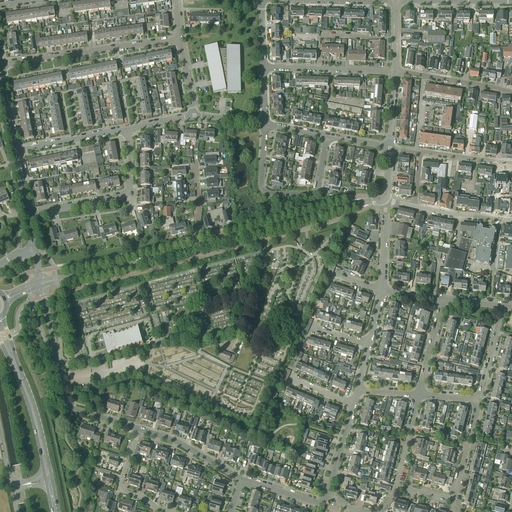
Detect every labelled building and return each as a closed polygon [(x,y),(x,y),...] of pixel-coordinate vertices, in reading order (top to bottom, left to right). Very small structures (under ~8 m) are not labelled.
[(276,7),(276,10),(272,10),(272,17),(280,16),(280,10),(281,10),(281,7),(276,7)] [(294,9),(291,9),(291,10),(290,10),(290,13),(288,13),(288,19),(288,22),(288,24),(291,24),(291,20),(295,20),(297,20),(297,18),(297,10),(294,10),(294,9)] [(383,11),(379,11),(379,17),(373,17),(373,14),(370,14),(370,20),(373,20),(374,20),(379,20),(386,20),(386,14),(383,14),(383,11)] [(26,26),(25,21),(26,21),(24,13),(24,12),(21,12),(21,14),(18,14),(20,22),(22,22),(23,31),(27,30),(26,26)] [(410,25),(417,25),(417,22),(417,16),(414,16),(414,13),(406,13),(406,21),(410,21),(410,25)] [(496,25),(496,32),(500,32),(500,26),(506,26),(506,13),(499,13),(499,17),(496,17),(496,25)] [(189,23),(200,23),(200,15),(190,15),(189,23)] [(210,15),(200,15),(200,23),(209,23),(210,15)] [(220,15),(210,15),(209,23),(219,23),(221,23),(221,19),(219,19),(220,15)] [(154,27),(158,26),(159,33),(166,32),(166,29),(169,28),(169,25),(168,25),(168,22),(159,23),(157,23),(153,24),(154,27)] [(271,28),(271,34),(280,34),(280,28),(289,28),(288,25),(282,25),(279,25),(279,28),(271,28)] [(7,36),(8,36),(8,38),(7,38),(8,42),(17,40),(16,32),(12,32),(6,33),(7,36)] [(445,32),(442,32),(428,32),(428,43),(439,44),(443,44),(445,44),(445,42),(445,32)] [(39,34),(35,35),(36,45),(40,44),(40,49),(43,49),(43,48),(46,47),(46,49),(47,48),(46,39),(40,40),(39,34)] [(208,51),(206,51),(207,59),(210,59),(210,62),(211,66),(212,69),(213,74),(213,77),(214,81),(215,84),(215,88),(225,87),(228,87),(228,90),(228,93),(238,93),(241,93),(240,47),(237,47),(227,47),(227,51),(218,51),(218,48),(217,45),(207,47),(207,48),(208,51)] [(9,48),(10,50),(11,50),(11,53),(10,53),(10,54),(14,53),(14,56),(22,55),(21,50),(19,50),(18,46),(9,48)] [(346,47),(320,46),(320,51),(322,51),(322,55),(326,56),(326,55),(329,55),(329,56),(336,56),(336,55),(340,55),(340,56),(344,56),(344,51),(345,51),(346,47)] [(500,48),(500,57),(500,60),(502,60),(502,58),(503,57),(504,57),(511,57),(511,47),(504,48),(500,48)] [(409,49),(406,65),(412,67),(414,55),(415,50),(413,50),(409,49)] [(280,52),(272,52),(272,59),(276,59),(276,62),(281,62),(281,59),(280,59),(280,52)] [(417,67),(418,68),(419,68),(420,68),(423,68),(424,64),(425,64),(425,60),(426,55),(421,54),(421,58),(417,57),(416,62),(417,62),(417,67)] [(429,69),(437,70),(439,60),(438,60),(439,57),(435,56),(434,60),(431,59),(429,69)] [(441,71),(442,71),(442,72),(445,72),(448,72),(450,61),(447,61),(448,58),(443,57),(441,71)] [(457,62),(455,73),(459,73),(458,74),(461,74),(462,74),(464,63),(457,62)] [(494,71),(490,70),(490,71),(490,72),(489,79),(495,80),(495,77),(500,78),(501,72),(503,63),(497,62),(496,69),(494,69),(494,71)] [(470,76),(478,78),(481,64),(477,63),(475,71),(471,70),(470,76)] [(483,78),(489,79),(490,72),(490,71),(490,70),(491,65),(488,64),(487,71),(484,71),(483,78)] [(175,74),(168,75),(167,73),(162,74),(163,77),(163,79),(167,78),(167,82),(175,80),(176,80),(176,77),(175,77),(174,74),(175,74)] [(296,86),(302,86),(302,79),(296,79),(296,82),(293,82),(293,85),(292,88),(296,88),(296,86)] [(360,90),(361,90),(363,90),(363,84),(360,84),(360,80),(353,80),(353,88),(360,88),(360,90)] [(276,92),(276,95),(283,94),(283,91),(281,91),(281,85),(272,85),(273,92),(276,92)] [(460,102),(462,91),(459,91),(459,90),(453,89),(453,90),(447,89),(447,88),(441,87),(441,88),(435,87),(435,86),(430,85),(429,86),(426,85),(425,89),(424,89),(423,95),(460,102)] [(468,90),(467,99),(473,100),(472,106),(475,107),(477,98),(474,97),(475,92),(468,90)] [(480,99),(480,102),(487,103),(488,100),(489,94),(481,93),(480,99)] [(273,104),(282,104),(281,98),(287,97),(287,94),(283,94),(276,95),(276,98),(273,98),(273,104)] [(491,105),(494,105),(494,110),(497,110),(497,105),(495,105),(497,95),(489,94),(488,100),(492,101),(491,105)] [(365,100),(365,102),(370,103),(373,103),(373,106),(371,106),(371,107),(370,109),(377,110),(377,107),(381,107),(381,101),(373,100),(370,100),(365,100)] [(24,104),(18,105),(19,108),(20,107),(21,110),(21,111),(29,109),(31,109),(30,103),(24,104)] [(165,109),(172,108),(173,111),(182,109),(182,106),(181,107),(180,104),(180,103),(172,105),(162,107),(163,113),(166,112),(165,109)] [(441,124),(441,127),(445,128),(445,129),(451,130),(454,109),(447,108),(447,110),(442,109),(442,112),(443,112),(442,118),(441,118),(440,124),(441,124)] [(300,109),(300,114),(296,113),(296,111),(293,110),(292,117),(295,118),(294,121),(301,122),(302,114),(303,114),(303,110),(300,109)] [(370,109),(370,119),(380,119),(380,113),(377,113),(377,110),(370,109)] [(313,112),(312,116),(308,115),(307,123),(313,124),(315,116),(316,112),(313,112)] [(114,122),(123,120),(123,118),(124,118),(123,114),(122,114),(113,116),(114,122)] [(476,130),(478,116),(470,115),(469,129),(476,130)] [(320,122),(324,123),(325,116),(322,116),(321,117),(315,116),(313,124),(320,126),(320,122)] [(325,116),(324,123),(326,123),(326,127),(332,128),(334,120),(334,117),(332,117),(331,119),(327,119),(328,117),(325,116)] [(334,120),(332,128),(339,129),(340,121),(341,119),(338,118),(337,120),(334,120)] [(350,123),(347,122),(345,130),(351,131),(353,120),(350,119),(350,123)] [(361,130),(362,125),(362,123),(359,122),(359,124),(356,124),(356,120),(353,120),(351,131),(358,133),(358,130),(361,130)] [(379,132),(379,126),(371,125),(371,127),(369,126),(368,135),(375,135),(375,132),(379,132)] [(200,135),(200,136),(199,141),(207,141),(207,138),(214,139),(214,131),(206,130),(206,135),(200,135)] [(180,138),(180,146),(185,146),(186,141),(190,141),(191,132),(184,131),(184,135),(181,135),(180,138)] [(165,137),(162,137),(161,137),(161,144),(162,144),(165,144),(167,144),(167,142),(170,143),(170,145),(171,145),(172,133),(169,133),(169,132),(166,132),(166,133),(165,137)] [(178,134),(178,133),(174,133),(174,134),(172,133),(171,145),(171,143),(174,143),(174,146),(180,146),(180,138),(178,138),(178,134)] [(420,140),(419,146),(422,146),(422,145),(428,146),(428,147),(434,148),(434,147),(440,147),(440,148),(446,149),(446,148),(449,149),(451,138),(419,134),(418,140),(420,140)] [(146,135),(146,136),(146,138),(142,138),(142,144),(151,144),(151,139),(152,139),(152,135),(146,135)] [(289,140),(290,137),(284,135),(284,139),(279,138),(278,144),(286,146),(287,145),(288,140),(289,140)] [(304,143),(307,143),(306,150),(314,151),(316,145),(312,144),(312,141),(305,139),(304,143)] [(303,156),(302,158),(302,159),(309,160),(310,157),(313,158),(314,151),(306,150),(305,156),(303,156)] [(279,158),(279,161),(286,162),(286,159),(284,159),(285,152),(277,151),(276,157),(279,158)] [(365,158),(358,156),(358,153),(355,152),(354,159),(357,159),(359,160),(373,162),(374,156),(365,154),(365,158)] [(206,157),(205,157),(206,165),(210,164),(210,165),(216,165),(215,162),(219,162),(219,153),(205,154),(206,157)] [(59,154),(59,155),(61,165),(61,167),(67,165),(66,164),(65,154),(62,155),(62,154),(59,154)] [(118,162),(117,155),(108,157),(109,164),(118,162)] [(304,162),(302,168),(311,170),(312,164),(309,163),(309,160),(302,159),(302,158),(298,157),(298,158),(295,157),(295,160),(304,162)] [(399,157),(399,162),(400,162),(400,163),(405,164),(405,166),(409,166),(409,164),(409,158),(399,157)] [(359,162),(364,163),(363,167),(361,166),(360,169),(367,171),(368,168),(371,169),(373,162),(359,160),(359,162)] [(275,163),(274,170),(282,171),(286,172),(287,169),(284,168),(285,165),(286,162),(279,161),(278,164),(275,163)] [(345,163),(342,163),(333,161),(332,168),(336,168),(335,171),(343,173),(345,163)] [(438,162),(423,161),(423,168),(430,168),(429,171),(429,173),(432,174),(437,174),(436,178),(438,178),(440,178),(442,178),(445,179),(446,165),(438,165),(438,162)] [(177,176),(178,181),(182,180),(182,176),(186,176),(185,168),(173,169),(173,177),(177,176)] [(216,168),(206,169),(207,177),(214,176),(214,180),(221,179),(220,175),(217,176),(216,168)] [(298,174),(301,175),(310,176),(311,170),(302,168),(301,168),(301,172),(299,171),(298,174)] [(495,175),(491,174),(492,169),(486,168),(485,176),(488,176),(487,179),(490,180),(489,185),(491,185),(494,185),(494,182),(495,178),(495,175)] [(362,173),(361,179),(369,181),(370,174),(367,174),(367,171),(360,169),(360,172),(362,173)] [(331,174),(330,180),(338,182),(339,175),(343,176),(344,173),(343,173),(335,171),(335,174),(331,174)] [(298,181),(298,184),(304,185),(305,182),(309,183),(310,176),(301,175),(298,174),(298,177),(301,177),(300,181),(298,181)] [(108,189),(114,188),(112,179),(110,179),(109,176),(106,177),(108,189)] [(283,187),(283,184),(280,183),(281,177),(272,176),(271,182),(275,183),(274,186),(283,187)] [(494,185),(494,190),(498,190),(498,187),(501,187),(502,177),(496,176),(496,182),(494,182),(494,185)] [(98,182),(99,187),(101,186),(102,190),(108,189),(106,177),(97,179),(98,182)] [(502,177),(501,187),(505,187),(505,191),(509,191),(510,183),(508,183),(508,177),(502,177)] [(214,180),(207,180),(207,188),(217,187),(217,185),(221,185),(221,179),(214,180)] [(354,189),(357,188),(364,189),(364,187),(368,187),(369,181),(361,179),(359,186),(358,185),(357,186),(350,185),(349,191),(354,189)] [(152,185),(150,185),(150,180),(141,180),(141,186),(146,186),(146,188),(152,188),(152,185)] [(337,188),(338,182),(330,180),(329,186),(332,187),(332,190),(339,191),(339,188),(337,188)] [(97,191),(96,187),(99,187),(98,182),(89,183),(91,192),(97,191)] [(184,182),(173,183),(173,188),(174,189),(176,189),(177,193),(187,192),(187,186),(184,186),(184,182)] [(399,195),(400,196),(406,196),(407,188),(407,185),(407,183),(405,182),(404,188),(400,187),(399,195)] [(57,195),(60,194),(61,198),(67,197),(65,188),(65,186),(59,187),(56,187),(56,189),(57,193),(57,195)] [(146,191),(141,191),(141,198),(151,198),(151,194),(152,194),(152,193),(158,193),(158,192),(162,192),(162,188),(156,189),(146,189),(146,191)] [(35,191),(36,197),(45,195),(48,195),(47,189),(44,189),(35,191)] [(0,211),(1,211),(0,209),(0,203),(9,200),(5,190),(0,191),(0,211)] [(223,190),(208,191),(208,199),(209,199),(210,202),(216,202),(215,199),(218,198),(218,196),(223,196),(223,190)] [(188,198),(187,192),(177,193),(177,199),(175,199),(175,202),(181,202),(181,199),(188,198)] [(420,198),(423,198),(422,202),(428,203),(430,194),(427,193),(426,195),(421,194),(420,198)] [(439,207),(449,210),(453,197),(443,194),(441,202),(440,202),(439,207)] [(457,199),(456,208),(467,209),(467,210),(478,211),(479,201),(476,201),(477,197),(471,197),(471,200),(468,200),(468,199),(465,199),(466,195),(460,194),(460,198),(458,198),(458,194),(455,194),(455,199),(457,199)] [(45,195),(36,197),(37,203),(46,201),(46,200),(48,200),(47,197),(49,197),(48,195),(45,195)] [(172,219),(171,219),(171,212),(174,212),(173,208),(170,208),(163,208),(164,218),(162,218),(163,228),(170,226),(172,236),(173,236),(190,232),(188,223),(185,224),(184,222),(179,224),(178,222),(176,223),(176,224),(174,225),(172,219)] [(222,209),(215,211),(216,218),(217,218),(219,217),(220,221),(224,220),(225,224),(232,222),(229,211),(223,213),(222,209)] [(400,223),(397,236),(406,238),(408,229),(409,225),(406,225),(406,223),(408,217),(407,217),(407,216),(409,217),(410,212),(399,210),(398,214),(397,214),(396,219),(401,221),(401,224),(400,223)] [(209,217),(203,218),(206,229),(212,227),(211,224),(215,223),(214,220),(217,219),(217,218),(216,218),(215,211),(207,213),(209,217)] [(141,222),(138,223),(141,233),(143,232),(142,228),(151,225),(149,219),(149,218),(148,213),(139,215),(141,222)] [(420,236),(421,235),(422,232),(424,225),(423,225),(423,224),(422,224),(424,217),(423,216),(422,216),(421,216),(416,215),(414,227),(419,228),(417,236),(420,237),(420,236)] [(429,230),(429,228),(433,228),(435,220),(428,218),(427,227),(426,229),(429,230)] [(441,221),(435,220),(433,228),(433,229),(433,232),(438,234),(439,230),(441,221)] [(124,233),(136,229),(137,232),(140,231),(141,233),(138,223),(138,222),(135,223),(134,221),(128,223),(129,223),(122,225),(124,233)] [(99,227),(96,228),(94,223),(86,225),(88,231),(90,237),(97,235),(98,239),(102,238),(102,241),(103,240),(100,228),(99,227)] [(100,228),(103,240),(106,240),(105,237),(118,233),(117,232),(115,223),(109,225),(110,226),(100,228)] [(477,225),(461,224),(460,233),(462,233),(462,238),(458,252),(453,251),(454,247),(451,246),(450,249),(448,255),(443,269),(448,270),(453,271),(456,271),(463,272),(477,225)] [(497,229),(477,226),(467,260),(474,263),(490,266),(493,251),(492,251),(493,245),(494,245),(497,229)] [(511,227),(503,227),(502,237),(504,238),(504,236),(508,237),(508,238),(511,238),(511,227)] [(50,236),(51,242),(62,239),(61,233),(57,234),(56,228),(47,230),(49,236),(50,236)] [(61,233),(62,239),(64,244),(67,243),(66,241),(79,237),(76,229),(71,230),(71,231),(64,233),(64,232),(61,233)] [(365,233),(359,231),(356,237),(365,241),(367,237),(364,235),(365,233)] [(394,243),(394,251),(404,251),(405,244),(410,244),(410,239),(406,238),(406,239),(403,238),(403,244),(394,243)] [(373,251),(364,247),(362,252),(371,256),(373,251)] [(358,257),(368,261),(371,256),(362,252),(359,250),(356,256),(351,253),(350,256),(357,259),(358,257)] [(352,266),(354,267),(363,272),(366,266),(357,262),(356,262),(357,259),(350,256),(348,259),(354,261),(352,266)] [(349,268),(348,271),(343,269),(342,272),(350,275),(351,272),(361,277),(363,272),(354,267),(353,270),(349,268)] [(443,288),(445,289),(446,288),(448,288),(449,279),(452,279),(453,271),(448,270),(448,274),(446,274),(444,278),(442,278),(441,283),(440,286),(441,286),(441,288),(443,288)] [(402,275),(401,282),(408,283),(409,279),(411,280),(412,272),(407,272),(407,275),(402,275)] [(393,282),(401,282),(402,275),(394,274),(393,282)] [(415,284),(422,285),(424,276),(417,275),(415,284)] [(431,276),(424,276),(422,285),(430,285),(431,276)] [(477,279),(477,283),(473,283),(474,279),(473,279),(473,276),(471,276),(470,281),(470,285),(473,285),(472,291),(478,292),(480,279),(477,279)] [(461,282),(460,290),(466,290),(467,285),(470,285),(470,281),(467,280),(463,280),(461,279),(461,282)] [(486,284),(482,284),(483,280),(480,279),(478,292),(485,293),(485,287),(489,287),(489,280),(486,279),(486,284)] [(337,287),(331,285),(329,293),(330,293),(331,296),(334,297),(335,293),(337,287)] [(346,297),(345,299),(350,301),(353,302),(353,300),(355,296),(353,295),(353,292),(348,290),(346,297)] [(353,302),(350,308),(353,309),(355,303),(361,304),(362,302),(361,302),(364,295),(358,293),(356,300),(356,301),(353,300),(353,302)] [(369,297),(364,295),(361,302),(362,302),(367,304),(369,297)] [(317,318),(317,320),(322,321),(324,315),(325,311),(326,308),(327,303),(324,302),(323,304),(323,307),(322,310),(323,311),(323,312),(319,311),(317,318)] [(392,304),(390,310),(398,312),(400,313),(401,310),(398,309),(399,306),(392,304)] [(418,308),(412,307),(410,316),(412,316),(414,310),(417,311),(418,308)] [(331,314),(330,316),(328,323),(334,324),(338,311),(336,311),(335,314),(334,315),(331,314)] [(420,312),(418,318),(428,320),(429,320),(430,317),(429,317),(430,314),(420,312)] [(389,316),(387,322),(395,323),(397,324),(403,325),(404,323),(395,321),(396,318),(389,316)] [(416,320),(420,321),(419,324),(427,326),(427,327),(428,326),(429,324),(428,323),(427,323),(428,320),(418,318),(417,317),(416,320)] [(346,321),(344,329),(349,330),(351,323),(352,321),(348,320),(348,322),(346,321)] [(447,321),(446,325),(447,325),(448,325),(447,327),(447,328),(455,330),(457,323),(449,321),(449,322),(447,321)] [(385,324),(384,327),(385,327),(386,328),(393,330),(394,326),(395,323),(387,322),(387,324),(386,324),(385,324)] [(475,328),(479,329),(478,335),(486,337),(488,331),(485,330),(486,325),(477,323),(475,328)] [(425,333),(427,326),(419,324),(417,331),(425,333)] [(107,355),(112,354),(111,354),(111,353),(115,352),(115,351),(119,350),(119,349),(123,349),(123,348),(123,347),(127,348),(127,347),(127,346),(131,346),(131,345),(135,346),(135,345),(135,344),(139,345),(139,344),(143,345),(143,344),(141,344),(137,328),(138,326),(135,329),(134,328),(135,328),(134,328),(131,331),(131,330),(130,329),(127,332),(127,331),(123,333),(123,332),(119,334),(118,333),(119,333),(118,333),(115,335),(114,334),(111,336),(110,334),(106,335),(106,334),(102,335),(104,335),(109,354),(107,355)] [(446,333),(444,340),(452,342),(453,335),(446,333)] [(390,342),(392,342),(392,343),(396,344),(396,343),(394,342),(394,340),(390,339),(391,336),(384,334),(382,340),(390,342)] [(415,338),(414,342),(422,344),(424,338),(416,336),(413,335),(412,335),(412,338),(415,338)] [(478,335),(476,341),(484,343),(486,337),(478,335)] [(307,345),(312,346),(314,340),(308,338),(307,343),(303,342),(301,349),(306,350),(307,345)] [(483,349),(484,343),(476,341),(474,340),(472,346),(475,347),(483,349)] [(414,342),(413,348),(421,350),(422,344),(414,342)] [(331,345),(325,343),(320,360),(323,360),(324,357),(326,357),(327,354),(325,354),(326,350),(329,351),(331,345)] [(334,352),(333,355),(337,356),(337,353),(340,354),(342,347),(336,345),(334,352)] [(449,353),(450,347),(443,345),(442,346),(442,345),(441,346),(440,348),(441,349),(442,349),(441,352),(449,353)] [(511,346),(505,345),(503,351),(511,353),(511,350),(511,346)] [(472,346),(471,352),(473,353),(481,355),(483,349),(475,347),(472,346)] [(340,354),(346,356),(348,349),(342,347),(340,354)] [(413,348),(411,354),(419,356),(421,350),(413,348)] [(348,349),(346,356),(345,362),(347,363),(348,360),(350,361),(351,360),(352,357),(354,350),(348,349)] [(229,362),(232,355),(221,351),(218,358),(229,362)] [(503,351),(502,357),(510,359),(511,353),(503,351)] [(389,357),(389,354),(387,354),(379,352),(378,358),(385,360),(386,356),(389,357)] [(441,352),(439,358),(447,360),(449,353),(441,352)] [(407,356),(410,357),(409,361),(418,363),(419,356),(411,354),(407,353),(407,356)] [(473,353),(472,359),(480,361),(481,355),(473,353)] [(296,370),(295,371),(298,372),(298,371),(301,372),(306,359),(307,356),(305,355),(301,364),(298,363),(295,369),(296,370)] [(502,357),(500,363),(508,365),(510,359),(502,357)] [(309,359),(308,359),(306,358),(306,359),(301,372),(303,373),(302,374),(305,375),(306,374),(309,367),(306,366),(309,359)] [(467,365),(470,365),(478,367),(480,361),(472,359),(467,358),(466,360),(467,360),(468,360),(468,361),(468,364),(467,365)] [(440,365),(439,374),(435,373),(434,382),(440,382),(442,374),(442,368),(443,363),(437,362),(437,364),(440,365)] [(306,374),(311,376),(316,363),(314,363),(312,369),(309,367),(306,374)] [(316,378),(319,372),(317,371),(319,365),(318,364),(317,363),(316,363),(311,376),(314,377),(313,378),(316,379),(316,378)] [(339,368),(337,367),(333,375),(337,376),(339,371),(341,372),(342,369),(339,368)] [(373,370),(372,374),(373,374),(373,378),(374,378),(373,379),(377,380),(377,378),(379,378),(381,369),(379,368),(378,370),(374,369),(374,370),(373,370)] [(317,378),(316,379),(319,381),(320,380),(322,381),(326,371),(324,370),(323,370),(320,369),(320,371),(319,372),(316,378),(317,378)] [(327,383),(330,376),(327,375),(328,372),(326,371),(322,381),(324,382),(323,382),(326,384),(327,383)] [(497,375),(495,381),(504,383),(505,377),(497,375)] [(341,382),(338,389),(344,391),(347,384),(348,381),(345,380),(345,378),(343,377),(341,382)] [(332,386),(338,389),(341,382),(335,379),(332,386)] [(494,386),(492,392),(501,395),(502,388),(494,386)] [(285,403),(287,404),(293,391),(287,389),(285,395),(288,396),(285,403)] [(298,393),(293,391),(287,404),(290,405),(291,402),(292,402),(293,399),(295,400),(298,393)] [(505,396),(501,395),(492,392),(491,399),(499,401),(500,397),(504,398),(505,396)] [(295,409),(297,410),(304,396),(298,393),(295,400),(299,401),(297,404),(295,409)] [(309,398),(304,396),(297,410),(300,411),(302,406),(303,403),(306,404),(309,398)] [(306,404),(311,407),(314,400),(309,398),(306,404)] [(119,409),(122,410),(125,403),(120,402),(120,404),(109,400),(107,409),(113,411),(118,413),(119,409)] [(310,410),(309,413),(311,414),(312,414),(315,408),(317,409),(320,403),(319,402),(320,401),(317,400),(316,401),(314,400),(311,407),(312,407),(311,410),(310,410)] [(365,407),(372,409),(375,410),(376,410),(377,407),(372,406),(373,402),(366,400),(365,407)] [(125,412),(128,413),(127,416),(135,418),(138,407),(142,408),(144,402),(140,401),(139,406),(130,404),(129,409),(126,408),(125,412)] [(397,409),(404,411),(406,404),(396,402),(395,408),(397,409)] [(327,405),(327,404),(324,411),(323,411),(323,412),(324,413),(323,414),(326,415),(325,418),(328,419),(329,416),(333,407),(330,406),(330,405),(327,404),(327,405)] [(427,404),(426,410),(434,412),(436,406),(427,404)] [(489,404),(488,410),(499,413),(500,412),(499,410),(499,408),(501,407),(502,407),(503,405),(498,404),(497,406),(489,404)] [(458,408),(459,408),(458,414),(466,416),(467,409),(464,409),(464,406),(459,405),(458,408)] [(333,407),(329,416),(335,419),(336,417),(335,416),(338,409),(338,408),(335,407),(335,408),(333,407)] [(143,414),(141,420),(147,422),(150,413),(145,411),(146,409),(142,408),(140,413),(143,414)] [(158,418),(158,417),(160,411),(156,410),(155,414),(150,413),(147,422),(147,421),(153,423),(155,417),(158,418)] [(158,425),(164,427),(167,418),(162,416),(164,411),(160,410),(160,411),(158,417),(161,418),(158,425)] [(488,410),(486,416),(495,418),(495,415),(498,416),(499,413),(488,410)] [(167,418),(164,427),(170,429),(172,422),(175,422),(177,416),(173,414),(172,419),(167,418)] [(184,424),(181,434),(187,436),(188,432),(191,432),(193,426),(195,419),(195,418),(196,416),(193,415),(192,418),(191,419),(191,420),(190,423),(190,424),(190,426),(184,424)] [(395,415),(394,421),(401,423),(403,417),(395,415)] [(175,432),(181,434),(184,424),(179,422),(180,419),(181,417),(177,416),(175,422),(174,427),(177,428),(175,432)] [(423,416),(422,419),(423,420),(423,422),(431,424),(432,418),(424,416),(423,416)] [(486,416),(485,422),(493,425),(495,418),(486,416)] [(390,423),(393,423),(392,427),(400,429),(401,423),(394,421),(391,420),(390,423)] [(456,420),(455,426),(463,428),(464,422),(456,420)] [(423,422),(421,428),(429,430),(431,424),(423,422)] [(485,422),(483,428),(491,430),(493,425),(485,422)] [(79,435),(82,436),(87,438),(88,436),(92,438),(92,439),(99,441),(101,435),(94,433),(95,429),(83,425),(81,430),(80,431),(81,431),(79,435)] [(451,431),(450,436),(457,437),(458,433),(461,434),(463,428),(455,426),(453,431),(451,431)] [(191,441),(197,442),(200,432),(197,431),(198,429),(196,428),(191,441)] [(490,437),(490,436),(491,430),(483,428),(482,435),(490,437)] [(205,437),(208,438),(209,435),(210,431),(205,430),(204,433),(200,432),(197,442),(203,444),(205,437)] [(106,436),(104,441),(112,443),(112,444),(115,445),(114,448),(118,449),(119,446),(121,438),(115,436),(110,435),(111,434),(107,433),(106,436)] [(358,435),(358,436),(357,440),(367,443),(368,439),(369,440),(370,439),(370,438),(372,438),(373,435),(369,434),(368,437),(358,435)] [(208,450),(213,452),(216,443),(214,442),(215,438),(212,437),(212,436),(209,435),(208,438),(206,444),(209,445),(208,450)] [(320,436),(318,443),(327,446),(328,442),(330,443),(331,440),(320,436)] [(395,441),(386,438),(384,445),(388,446),(386,452),(396,454),(398,445),(394,444),(395,441)] [(224,449),(225,444),(226,440),(223,439),(223,441),(220,440),(219,444),(216,443),(213,452),(219,454),(221,448),(224,449)] [(418,443),(417,443),(416,449),(426,452),(427,446),(432,447),(433,444),(418,440),(418,443)] [(143,454),(147,444),(141,442),(139,449),(136,448),(134,455),(137,456),(137,455),(139,455),(140,453),(143,454)] [(326,449),(327,446),(318,443),(315,442),(313,448),(313,449),(327,453),(328,450),(326,449)] [(475,449),(474,455),(484,458),(483,457),(485,452),(486,446),(478,443),(478,444),(477,447),(476,450),(475,449)] [(146,459),(151,461),(153,452),(150,452),(152,446),(147,444),(143,454),(147,455),(146,459)] [(229,461),(233,450),(230,449),(231,446),(228,446),(228,445),(225,444),(224,449),(223,451),(226,452),(224,456),(223,459),(225,459),(229,460),(229,461)] [(238,453),(241,454),(243,447),(240,446),(239,449),(236,448),(235,451),(233,450),(229,461),(232,462),(235,463),(236,461),(237,455),(237,456),(238,453)] [(363,454),(362,457),(367,458),(367,457),(367,456),(367,454),(367,452),(364,452),(365,448),(356,446),(354,451),(363,454)] [(446,451),(445,457),(454,459),(456,453),(454,452),(454,449),(442,446),(441,449),(446,451)] [(157,458),(161,459),(164,449),(158,448),(156,453),(153,452),(151,461),(154,462),(155,460),(156,460),(157,458)] [(164,449),(161,459),(166,461),(165,464),(166,464),(168,465),(171,458),(168,457),(169,451),(164,449)] [(326,456),(327,453),(313,449),(312,452),(313,453),(315,454),(314,456),(323,459),(324,455),(326,456)] [(416,449),(414,455),(417,456),(416,459),(424,461),(428,462),(429,458),(427,458),(424,457),(426,452),(416,449)] [(386,452),(385,457),(395,460),(396,454),(386,452)] [(110,458),(108,464),(117,467),(119,461),(113,459),(114,456),(108,454),(107,457),(110,458)] [(256,467),(258,459),(259,456),(253,454),(252,456),(250,456),(248,460),(250,461),(249,465),(256,467)] [(497,454),(495,460),(500,461),(504,462),(502,470),(510,472),(511,462),(511,461),(507,460),(508,457),(502,455),(497,454)] [(474,455),(472,461),(482,463),(484,458),(474,455)] [(171,466),(177,468),(180,458),(174,456),(171,466)] [(258,459),(256,467),(262,469),(263,464),(264,461),(265,461),(264,460),(265,457),(261,456),(260,457),(259,459),(258,459)] [(322,462),(323,459),(314,456),(314,457),(312,456),(311,457),(309,462),(319,465),(323,466),(324,463),(322,462)] [(351,457),(350,463),(360,465),(361,460),(351,457)] [(438,461),(437,464),(450,468),(451,465),(453,465),(454,459),(445,457),(443,462),(438,461)] [(186,460),(180,458),(177,468),(183,470),(186,460)] [(262,469),(261,472),(267,474),(270,466),(270,464),(271,463),(264,461),(263,464),(262,469)] [(319,465),(309,462),(308,461),(306,468),(315,471),(316,467),(318,468),(319,465)] [(392,471),(393,465),(384,463),(382,468),(380,467),(380,468),(392,471)] [(270,464),(267,474),(273,476),(276,468),(277,466),(270,464)] [(276,468),(273,476),(280,478),(282,470),(283,467),(277,465),(277,466),(276,468)] [(413,479),(419,480),(421,470),(415,469),(416,466),(413,465),(411,473),(414,474),(413,479)] [(427,472),(421,470),(419,480),(425,482),(425,480),(428,481),(432,466),(430,465),(429,467),(428,467),(427,472)] [(183,478),(182,482),(185,483),(187,478),(187,475),(193,477),(196,467),(190,466),(188,472),(185,471),(183,478)] [(435,467),(432,466),(428,481),(432,482),(431,484),(437,485),(440,475),(434,474),(435,469),(434,468),(435,467)] [(471,466),(469,472),(472,472),(471,475),(478,477),(479,477),(480,474),(479,474),(480,469),(471,466)] [(193,477),(192,479),(198,480),(198,481),(197,483),(200,484),(201,480),(199,480),(202,469),(200,468),(199,467),(198,467),(197,467),(197,468),(196,467),(193,477)] [(283,467),(282,470),(280,478),(286,480),(289,472),(288,472),(289,469),(283,467)] [(306,468),(304,474),(315,478),(316,475),(314,474),(315,471),(306,468)] [(357,476),(358,471),(349,468),(347,474),(357,476)] [(391,476),(392,471),(380,468),(379,470),(382,470),(381,474),(391,476)] [(110,472),(100,469),(99,473),(104,475),(102,482),(112,485),(114,478),(109,476),(110,472)] [(128,485),(133,487),(137,476),(131,475),(132,470),(129,469),(127,478),(129,479),(128,485)] [(445,477),(440,475),(437,485),(443,487),(444,485),(447,485),(450,472),(447,472),(445,477)] [(372,483),(374,484),(376,484),(380,485),(380,482),(389,484),(391,476),(381,474),(378,473),(376,479),(379,480),(379,482),(373,480),(372,483)] [(304,474),(302,481),(311,484),(312,480),(314,481),(315,478),(304,474)] [(506,475),(500,474),(498,480),(502,481),(500,487),(507,489),(510,480),(505,479),(506,475)] [(137,476),(133,487),(139,488),(141,483),(144,483),(146,476),(143,476),(142,475),(140,476),(140,477),(137,476)] [(145,490),(151,492),(154,482),(151,481),(151,478),(149,478),(149,477),(146,476),(144,483),(147,484),(145,490)] [(344,497),(350,498),(352,489),(347,487),(347,485),(346,485),(347,481),(350,482),(351,478),(345,477),(345,481),(344,484),(343,484),(342,488),(346,489),(344,497)] [(216,480),(214,486),(224,489),(225,486),(226,483),(220,481),(220,479),(220,478),(217,478),(216,478),(216,480)] [(159,483),(154,482),(151,492),(156,493),(158,488),(161,489),(163,483),(163,481),(160,480),(159,483)] [(310,487),(311,484),(302,481),(300,488),(311,491),(312,488),(310,487)] [(470,481),(468,486),(480,489),(480,487),(477,487),(478,483),(470,481)] [(358,490),(362,491),(364,485),(360,485),(360,487),(357,487),(356,490),(352,489),(350,498),(356,500),(358,490)] [(363,502),(369,503),(372,494),(368,493),(369,490),(366,489),(367,486),(364,485),(362,491),(366,492),(363,502)] [(224,489),(214,486),(211,486),(209,492),(212,493),(211,493),(222,496),(223,493),(224,489)] [(100,488),(98,495),(103,497),(101,503),(104,504),(103,509),(111,511),(113,503),(111,502),(112,496),(107,494),(108,490),(100,488)] [(498,497),(498,500),(506,502),(508,497),(505,496),(505,492),(496,490),(495,496),(498,497)] [(160,501),(166,503),(169,493),(163,491),(160,501)] [(253,491),(251,497),(259,499),(261,494),(253,491)] [(375,494),(372,494),(369,503),(375,505),(378,495),(378,493),(376,492),(375,494)] [(467,492),(465,497),(476,500),(478,495),(475,494),(467,492)] [(172,505),(175,495),(169,493),(166,503),(172,505)] [(209,501),(211,501),(210,503),(220,506),(221,503),(222,503),(223,500),(212,497),(210,496),(209,497),(208,500),(209,501)] [(178,506),(183,508),(186,498),(180,497),(178,506)] [(476,500),(465,497),(464,503),(466,503),(465,506),(471,508),(474,509),(476,500)] [(189,510),(192,500),(186,498),(183,508),(189,510)] [(119,505),(118,509),(128,511),(134,511),(136,509),(132,507),(133,504),(133,503),(128,501),(127,502),(121,500),(119,504),(118,505),(119,505)] [(393,510),(399,511),(402,501),(396,500),(395,503),(393,502),(392,506),(391,505),(389,511),(387,511),(385,511),(390,511),(391,511),(393,511),(393,510)] [(271,511),(277,511),(281,502),(278,501),(277,504),(274,503),(271,511)] [(409,511),(411,505),(408,504),(408,503),(402,501),(399,511),(409,511)] [(277,511),(283,511),(285,507),(283,506),(284,503),(281,502),(277,511)] [(493,505),(491,511),(494,511),(503,511),(505,508),(500,507),(500,504),(494,502),(493,505)] [(219,510),(220,506),(210,503),(208,510),(215,511),(219,511),(220,510),(219,510)]
